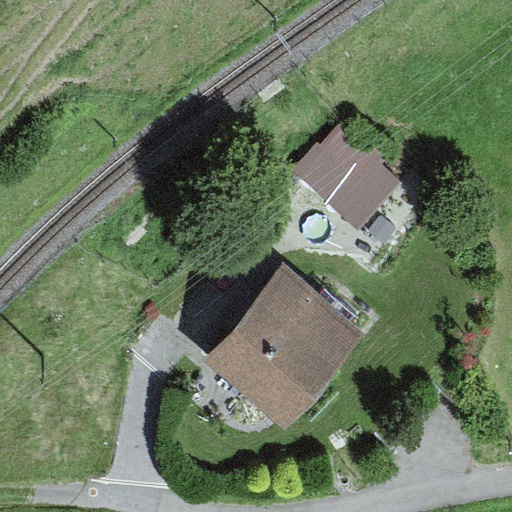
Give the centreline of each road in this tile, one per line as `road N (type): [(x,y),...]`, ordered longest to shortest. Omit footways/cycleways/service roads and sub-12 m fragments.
road 1 (unclassified): [(511,484),(357,511)]
road 2 (unclassified): [(174,511),(31,496)]
